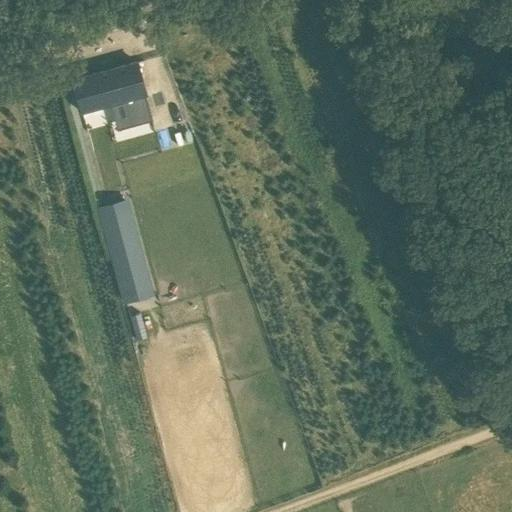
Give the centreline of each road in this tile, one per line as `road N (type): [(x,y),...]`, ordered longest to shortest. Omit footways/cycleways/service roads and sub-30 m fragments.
road 1 (track): [(279,511),(511,424)]
road 2 (unclassified): [(0,54),(201,0)]
